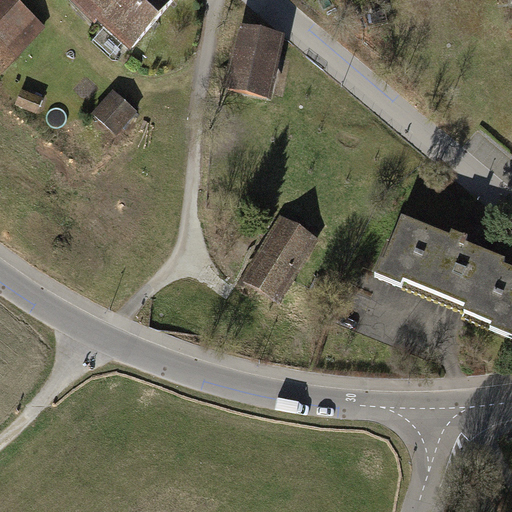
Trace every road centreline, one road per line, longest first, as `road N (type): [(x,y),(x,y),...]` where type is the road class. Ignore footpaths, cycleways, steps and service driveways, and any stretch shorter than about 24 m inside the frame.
road 1 (residential): [(0,272),(105,338),(210,378),(330,401),(449,409)]
road 2 (residential): [(258,0),(511,204)]
road 3 (track): [(105,338),(0,440)]
